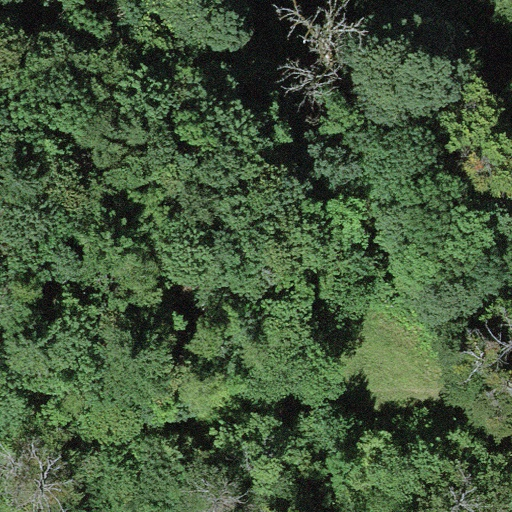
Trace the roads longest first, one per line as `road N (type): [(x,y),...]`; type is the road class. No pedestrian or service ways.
road 1 (track): [(282,385),(315,344),(330,297),(332,253),(314,209),(233,124),(74,0)]
road 2 (track): [(0,422),(118,430),(190,423),(282,385)]
